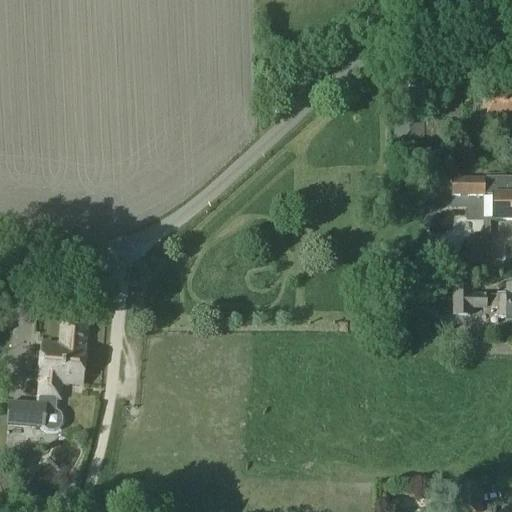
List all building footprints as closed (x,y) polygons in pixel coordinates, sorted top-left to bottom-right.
[(473,90),(474,110),(511,109),(511,91),(508,92),(508,93),(497,93),(493,92),(493,90),(484,90),(484,91),(475,91),(475,90),(474,90),(473,90)] [(415,95),(393,95),(396,115),(396,154),(423,154),(424,115),(416,115),(415,95)] [(444,101),(444,118),(461,119),(462,101),(444,101)] [(511,109),(474,110),(474,127),(475,128),(475,127),(481,127),(488,127),(490,129),(496,129),(499,127),(511,127),(511,109)] [(497,196),(497,197),(497,221),(505,221),(505,222),(511,222),(511,180),(486,180),(486,181),(482,181),(482,180),(450,180),(450,197),(482,198),(482,196),(497,196)] [(466,258),(473,266),(483,266),(491,258),(491,247),(483,240),(473,240),(465,248),(466,258)] [(453,277),(453,287),(453,317),(469,317),(469,309),(484,309),(484,298),(469,298),(469,287),(469,277),(453,277)] [(496,299),(491,299),(491,310),(496,311),(497,320),(506,320),(506,322),(511,322),(511,286),(507,287),(506,296),(496,296),(496,299)] [(56,410),(57,400),(59,400),(60,385),(81,386),(84,349),(87,322),(60,319),(58,344),(54,346),(41,345),(37,383),(39,383),(38,405),(8,403),(7,427),(38,429),(45,434),(48,434),(52,434),(55,433),(58,431),(60,429),(62,426),(63,419),(60,413),(56,410)] [(482,511),(482,486),(464,487),(450,487),(450,511),(482,511)]
